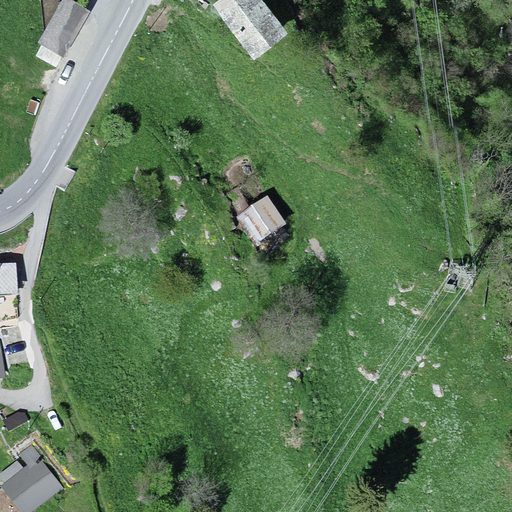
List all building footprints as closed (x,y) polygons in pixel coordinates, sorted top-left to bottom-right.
[(64,0),(43,43),(66,54),(91,6),(78,0),(64,0)] [(250,0),(218,0),(207,8),(247,62),(280,38),(250,0)] [(264,206),(235,224),(256,257),(285,239),(264,206)] [(13,271),(0,271),(0,302),(14,302),(13,271)] [(40,466),(3,495),(16,511),(40,511),(62,495),(40,466)]
